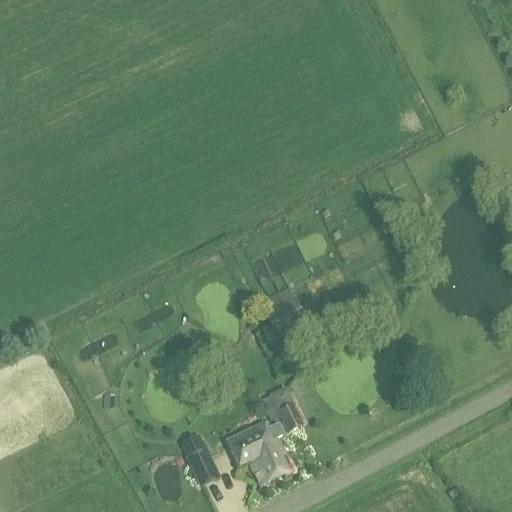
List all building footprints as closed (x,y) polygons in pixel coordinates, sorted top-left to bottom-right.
[(270,326),(278,340),(306,326),(290,297),(262,311),(270,326)] [(269,345),(278,340),(270,326),(261,331),(269,345)] [(286,393),(271,399),(288,435),(302,428),(286,393)] [(292,473),(276,440),(284,436),(278,424),(271,428),(269,424),(257,429),(227,443),(239,469),(249,464),(260,488),(292,473)] [(199,443),(184,449),(187,458),(186,459),(199,489),(219,480),(205,450),(202,452),(199,443)]
